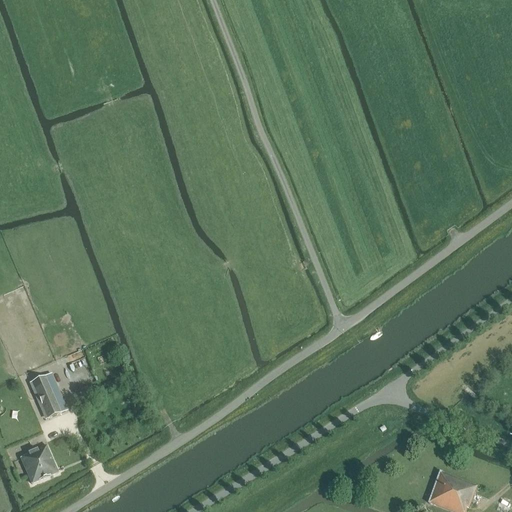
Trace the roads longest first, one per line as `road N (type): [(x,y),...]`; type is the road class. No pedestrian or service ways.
road 1 (unclassified): [(341,329),(213,0)]
road 2 (unclassified): [(341,329),(69,511)]
road 3 (unclassified): [(193,511),(384,394)]
road 4 (unclassified): [(341,329),(511,205)]
road 5 (unclassified): [(384,394),(511,300)]
road 6 (unclassified): [(511,443),(384,394)]
